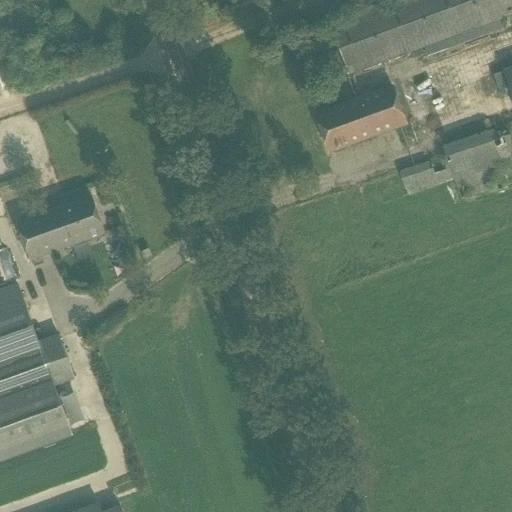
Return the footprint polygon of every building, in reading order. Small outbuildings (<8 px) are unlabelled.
[(511,0),(398,0),(349,18),(330,24),(336,41),(348,74),(367,68),(448,39),(470,31),(498,21),(508,17),(511,15),(511,0)] [(511,67),(503,70),(504,72),(493,76),(500,96),(511,92),(511,94),(511,67)] [(393,87),(336,109),(317,115),(330,151),(406,123),(393,87)] [(511,141),(508,126),(443,144),(446,157),(399,169),(406,194),(511,164),(511,141)] [(92,197),(74,204),(17,224),(30,260),(86,240),(105,233),(92,197)] [(18,283),(0,289),(0,462),(73,436),(55,387),(75,380),(59,335),(39,342),(18,283)] [(77,392),(62,396),(72,427),(87,422),(77,392)] [(102,511),(99,503),(72,511),(123,511),(121,505),(102,511)]
